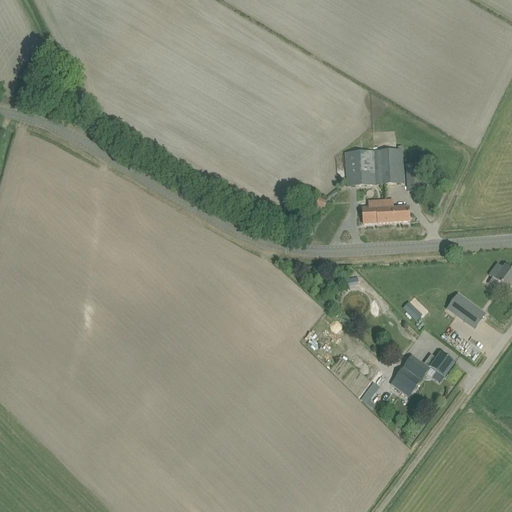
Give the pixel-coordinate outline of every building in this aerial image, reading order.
[(404,184),(402,150),(402,147),(397,147),(398,151),(374,152),(376,186),(384,186),(404,184)] [(376,186),(374,152),(345,154),(347,188),(376,186)] [(406,166),(408,192),(421,191),(419,166),(406,166)] [(318,199),(316,205),(322,208),(325,202),(318,199)] [(363,209),(362,209),(363,225),(386,224),(384,201),(368,202),(369,209),(363,209)] [(410,223),(409,213),(409,208),(393,209),(393,201),(384,201),(386,224),(410,223)] [(492,279),(488,285),(493,288),(497,282),(505,288),(509,290),(511,285),(511,267),(510,270),(505,266),(503,269),(497,265),(489,276),(492,279)] [(458,296),(447,310),(467,325),(478,310),(458,296)] [(499,324),(509,311),(500,303),(489,316),(499,324)] [(409,398),(421,382),(431,368),(444,378),(455,364),(441,354),(437,360),(431,356),(424,366),(412,357),(410,361),(403,368),(390,385),(409,398)] [(367,394),(361,401),(367,405),(372,398),(367,394)]
